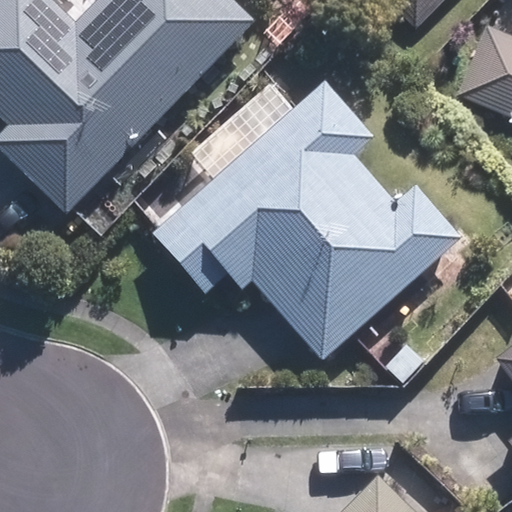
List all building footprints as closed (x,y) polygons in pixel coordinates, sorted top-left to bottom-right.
[(46,0),(0,0),(0,122),(2,124),(0,126),(0,156),(62,216),(245,25),(218,0),(95,0),(72,24),(46,0)] [(382,0),(413,31),(445,0),(382,0)] [(511,36),(482,25),(453,97),(511,121),(511,36)] [(150,225),(208,290),(224,276),(241,296),(249,290),(317,366),(461,237),(410,180),(390,197),(355,157),(374,140),(296,53),(178,159),(198,182),(150,225)] [(511,343),(488,363),(511,392),(511,343)] [(430,511),(412,494),(401,505),(372,476),(336,511),(430,511)]
